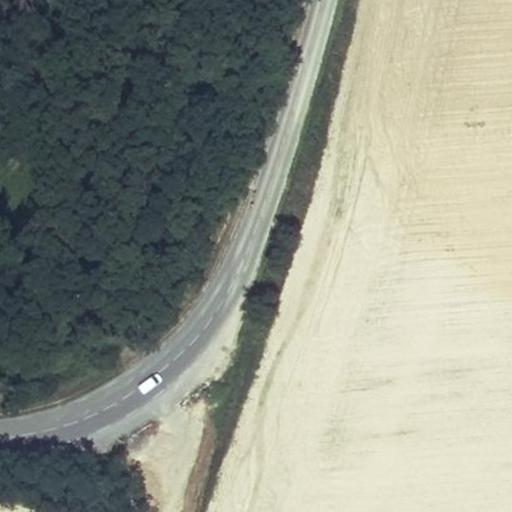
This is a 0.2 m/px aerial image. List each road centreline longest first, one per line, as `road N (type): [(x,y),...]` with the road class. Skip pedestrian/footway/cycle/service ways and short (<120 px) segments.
road 1 (tertiary): [(0,438),(76,421),(122,398),(185,349),(219,304),(275,168),(322,0)]
road 2 (track): [(169,511),(178,437),(151,379)]
